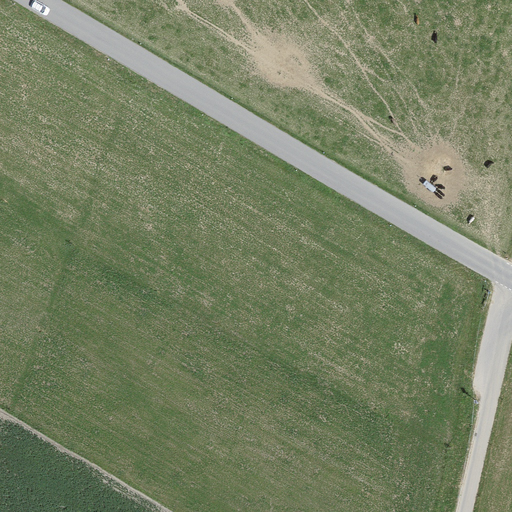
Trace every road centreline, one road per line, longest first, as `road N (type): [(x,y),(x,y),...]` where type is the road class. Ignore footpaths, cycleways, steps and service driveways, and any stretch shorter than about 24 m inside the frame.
road 1 (tertiary): [(42,0),(511,278)]
road 2 (unclassified): [(511,308),(465,511)]
